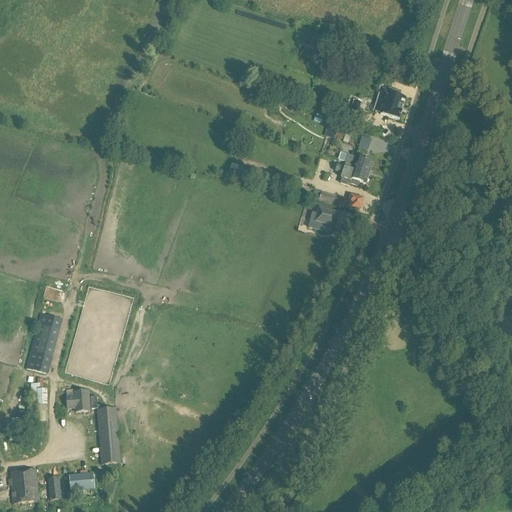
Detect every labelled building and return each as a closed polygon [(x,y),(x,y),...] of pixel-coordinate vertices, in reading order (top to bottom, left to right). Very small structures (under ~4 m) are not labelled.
[(291,91),(282,87),(279,93),(288,96),(291,91)] [(401,93),(389,89),(388,94),(387,94),(387,96),(380,94),(375,112),(381,114),(381,115),(399,121),(401,114),(402,114),(404,108),(403,108),(406,100),(400,98),(401,93)] [(362,101),(355,100),(352,111),(360,113),(362,101)] [(337,132),(335,137),(343,140),(345,134),(337,131),(337,132)] [(344,168),(369,176),(373,164),(358,159),(348,156),(344,168)] [(369,176),(344,168),(338,166),(335,172),(342,174),(341,179),(342,179),(340,184),(348,186),(349,184),(358,187),(360,183),(366,185),(369,176)] [(256,183),(257,183),(259,174),(259,173),(242,167),(239,178),(256,183)] [(321,192),(321,193),(319,200),(325,201),(325,203),(330,205),(330,203),(339,205),(340,198),(321,192)] [(361,210),(364,199),(350,196),(347,207),(361,210)] [(313,214),(309,228),(329,234),(331,226),(333,227),(336,214),(320,209),(318,215),(313,214)] [(67,294),(69,288),(54,285),(53,291),(67,294)] [(45,374),(51,354),(61,319),(41,314),(26,369),(45,374)] [(47,389),(44,389),(43,378),(38,378),(38,383),(31,383),(32,405),(48,405),(47,389)] [(91,413),(90,399),(89,392),(73,393),(74,397),(66,397),(67,411),(75,410),(75,414),(91,413)] [(121,465),(116,410),(97,411),(101,466),(121,465)] [(41,430),(42,440),(49,440),(49,429),(41,430)] [(11,474),(13,500),(13,506),(40,503),(39,500),(37,472),(11,474)] [(94,475),(69,477),(71,493),(96,491),(94,475)] [(62,501),(60,486),(60,479),(48,480),(51,502),(62,501)]
